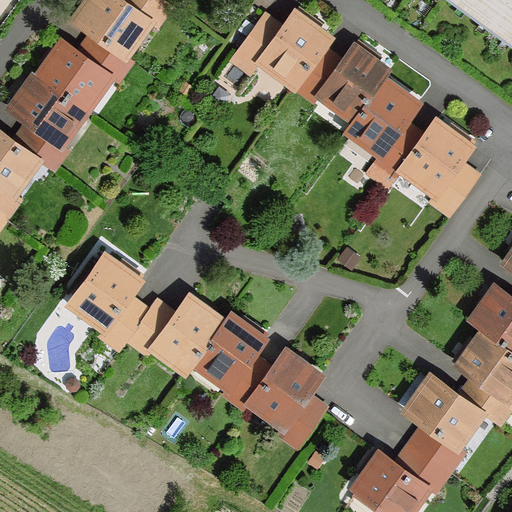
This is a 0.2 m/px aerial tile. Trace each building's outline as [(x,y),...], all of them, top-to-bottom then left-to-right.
[(92,0),(77,22),(94,33),(81,51),(67,41),(40,77),(37,75),(11,109),(28,121),(14,140),(0,129),(0,230),(5,223),(22,200),(18,197),(44,160),(56,169),(69,151),(65,149),(86,119),(117,76),(121,79),(130,66),(131,66),(127,63),(158,19),(162,22),(170,11),(161,4),(163,0),(92,0)] [(511,0),(446,0),(511,47),(511,0)] [(265,12),(233,59),(252,73),(260,61),(295,85),(315,99),(319,93),(356,119),(348,129),(382,153),(369,171),(388,184),(392,186),(403,170),(434,192),(429,199),(452,215),(453,215),(481,175),(466,164),(478,147),(476,145),(439,119),(428,135),(407,120),(421,100),(419,99),(388,77),(394,69),(358,44),(346,60),(326,46),(334,36),(296,9),(284,26),(265,12)] [(379,446),(352,484),(390,511),(408,511),(429,484),(434,488),(436,489),(445,477),(463,450),(457,446),(483,409),(501,421),(511,405),(511,400),(507,397),(511,391),(511,246),(503,259),(511,264),(511,293),(494,281),(470,315),(482,324),(456,361),(473,373),(461,391),(431,370),(404,407),(423,421),(396,459),(379,446)] [(281,434),(296,445),(326,404),(309,393),(324,374),(290,349),(276,369),(255,353),(268,339),(265,337),(234,315),(229,322),(192,296),(178,315),(159,301),(152,310),(130,293),(143,278),(107,254),(71,303),(108,330),(103,337),(122,350),(130,339),(150,353),(154,348),(191,374),(197,365),(229,388),(231,389),(228,394),(245,406),(248,402),(285,429),(281,434)]
